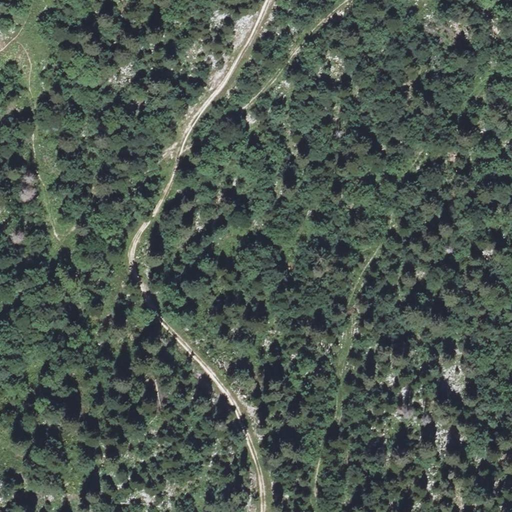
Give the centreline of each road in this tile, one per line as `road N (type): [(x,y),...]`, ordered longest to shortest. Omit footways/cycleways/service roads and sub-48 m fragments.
road 1 (track): [(262,511),(262,466),(249,416),(165,319),(134,250),(183,141)]
road 2 (track): [(183,141),(59,245),(0,313)]
road 3 (track): [(183,141),(264,90),(351,0)]
road 4 (track): [(270,0),(183,141)]
